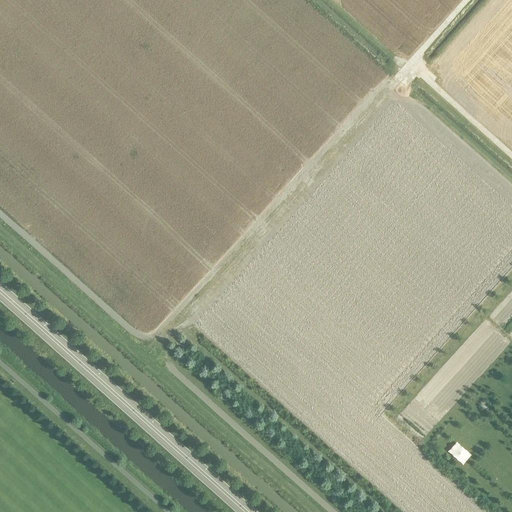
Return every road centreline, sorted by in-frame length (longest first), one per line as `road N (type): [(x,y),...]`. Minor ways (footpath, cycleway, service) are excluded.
road 1 (track): [(176,324),(411,65)]
road 2 (secondary): [(245,511),(0,292)]
road 3 (track): [(511,155),(411,65)]
